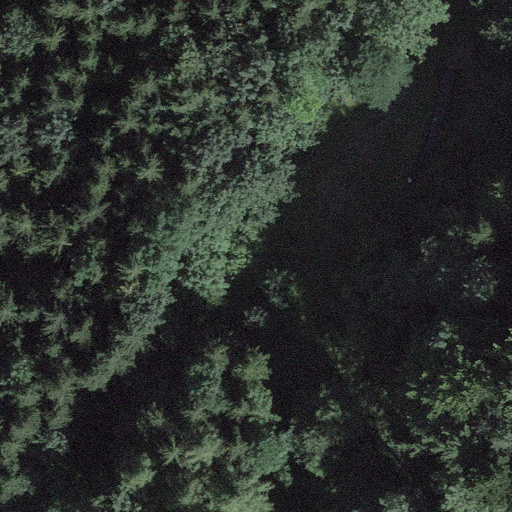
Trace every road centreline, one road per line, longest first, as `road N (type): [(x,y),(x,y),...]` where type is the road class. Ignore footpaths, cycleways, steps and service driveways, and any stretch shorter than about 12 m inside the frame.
road 1 (track): [(294,511),(301,395),(331,217),(366,137),(449,0)]
road 2 (track): [(21,511),(171,352),(331,217)]
